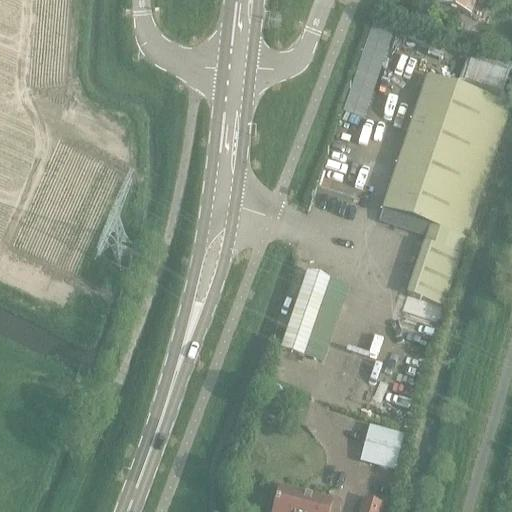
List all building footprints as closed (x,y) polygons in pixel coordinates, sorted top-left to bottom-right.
[(438,0),(436,8),(471,19),(476,0),(438,0)] [(405,146),(383,212),(430,228),(467,240),(489,174),(511,107),(504,105),(458,90),(427,79),(405,146)] [(430,228),(407,297),(444,308),(467,240),(430,228)] [(307,275),(281,351),(305,359),(331,283),(307,275)] [(273,511),(329,511),(332,502),(280,488),(273,511)] [(363,502),(360,511),(381,511),(383,507),(363,502)]
